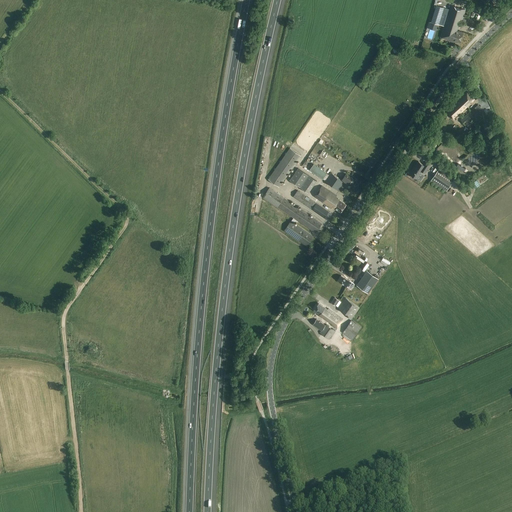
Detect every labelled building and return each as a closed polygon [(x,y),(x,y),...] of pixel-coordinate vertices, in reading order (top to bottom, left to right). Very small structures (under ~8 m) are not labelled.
[(450,5),(449,10),(444,8),(436,6),(431,22),(438,24),(439,25),(444,26),(440,38),(454,42),(455,41),(460,42),(463,32),(459,31),(457,30),(458,26),(460,26),(463,17),(461,16),(462,14),(464,14),(465,9),(450,5)] [(465,93),(464,92),(461,95),(462,96),(460,99),(467,107),(476,99),(467,90),(465,93)] [(460,99),(459,98),(452,104),(453,105),(450,107),(450,106),(445,110),(454,120),(467,107),(460,99)] [(475,108),(469,112),(474,118),(480,114),(475,108)] [(469,112),(460,119),(465,126),(474,118),(469,112)] [(268,179),(279,187),(301,156),(290,148),(268,179)] [(410,173),(417,178),(422,171),(425,173),(431,165),(426,161),(424,164),(419,161),(410,173)] [(313,164),(309,170),(323,179),(327,173),(313,164)] [(290,180),(309,193),(317,180),(298,167),(290,180)] [(454,179),(452,178),(439,169),(431,180),(446,191),(454,179)] [(344,185),(349,189),(356,180),(351,176),(350,177),(346,174),(342,180),(331,172),(325,181),(338,190),(344,182),(346,183),(344,185)] [(322,186),(315,196),(333,209),(334,208),(341,212),(346,204),(336,198),(337,196),(322,186)] [(316,232),(322,223),(270,187),(263,197),(290,215),(316,232)] [(328,220),(332,213),(298,190),(293,196),(328,220)] [(291,221),(284,231),(306,246),(313,236),(291,221)] [(368,293),(370,291),(378,278),(367,270),(356,285),(368,293)] [(341,276),(337,281),(346,287),(349,282),(341,276)] [(339,308),(348,314),(353,318),(360,308),(346,298),(339,308)] [(314,310),(318,313),(316,315),(319,316),(313,325),(322,331),(320,333),(329,339),(343,319),(329,308),(328,309),(319,303),(314,310)] [(352,320),(343,332),(353,340),(362,327),(352,320)]
